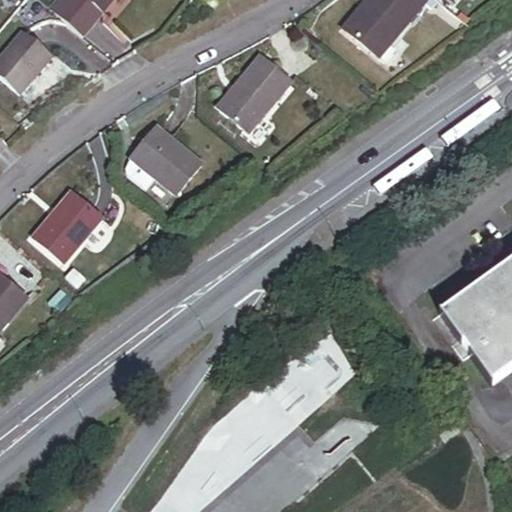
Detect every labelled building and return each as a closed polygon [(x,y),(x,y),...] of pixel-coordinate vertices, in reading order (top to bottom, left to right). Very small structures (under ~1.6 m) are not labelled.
[(81,38),(114,0),(66,0),(54,14),(81,38)] [(204,0),(215,9),(223,0),(204,0)] [(437,4),(431,0),(369,0),(344,30),(386,65),(395,54),(389,48),(424,7),(430,12),(437,4)] [(22,38),(0,64),(0,80),(21,98),(51,63),(22,38)] [(259,61),(216,110),(247,137),(289,87),(259,61)] [(174,198),(200,167),(156,131),(125,169),(125,177),(145,194),(155,182),(174,198)] [(49,221),(32,241),(62,266),(99,221),(71,198),(51,222),(49,221)] [(511,265),(440,316),(492,389),(511,374),(511,265)] [(0,330),(25,301),(0,279),(0,330)] [(70,305),(60,295),(48,307),(59,317),(70,305)]
